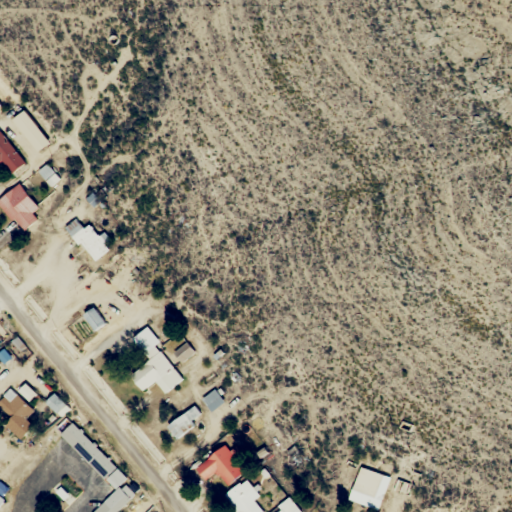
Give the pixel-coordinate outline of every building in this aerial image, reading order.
[(38,152),(49,142),(24,110),(12,119),(38,152)] [(0,165),(5,163),(12,173),(24,165),(0,129),(0,165)] [(0,203),(22,232),(38,220),(33,213),(39,208),(19,183),(0,197),(0,203)] [(67,226),(93,262),(109,250),(90,225),(84,229),(76,219),(67,226)] [(85,315),(95,329),(105,323),(94,308),(85,315)] [(165,393),(183,379),(145,328),(130,339),(148,362),(130,376),(142,391),(156,381),(165,393)] [(173,353),(182,363),(194,352),(185,342),(173,353)] [(5,425),(21,439),(42,414),(11,387),(0,399),(0,407),(11,418),(5,425)] [(225,402),(214,389),(201,399),(212,412),(225,402)] [(46,403),(57,413),(65,404),(54,394),(46,403)] [(167,426),(176,439),(203,417),(194,405),(167,426)] [(57,433),(70,420),(139,486),(113,511),(87,511),(112,488),(57,433)] [(226,487),(245,472),(225,445),(195,467),(205,480),(215,472),(226,487)] [(349,501),(378,510),(388,477),(360,468),(349,501)] [(260,496),(246,478),(224,495),(237,511),(263,511),(255,500),(260,496)]
